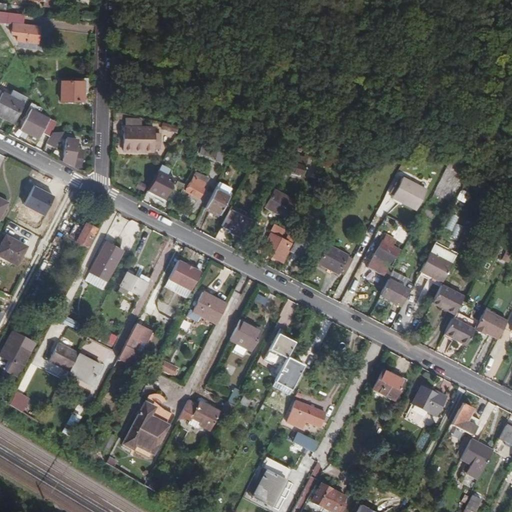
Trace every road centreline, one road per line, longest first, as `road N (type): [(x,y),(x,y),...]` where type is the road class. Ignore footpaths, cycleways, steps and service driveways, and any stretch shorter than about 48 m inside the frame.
road 1 (residential): [(511,404),(96,190)]
road 2 (residential): [(96,190),(106,0)]
road 3 (unknown): [(173,401),(198,371),(251,270)]
